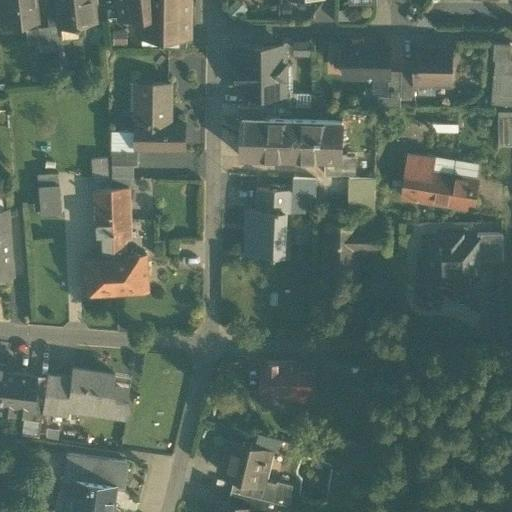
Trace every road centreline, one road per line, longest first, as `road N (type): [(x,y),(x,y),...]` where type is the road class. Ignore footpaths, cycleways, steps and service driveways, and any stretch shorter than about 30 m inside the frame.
road 1 (residential): [(209,344),(212,27)]
road 2 (unclassified): [(511,343),(209,344)]
road 3 (residential): [(212,27),(511,33)]
road 4 (unclassified): [(209,344),(0,329)]
road 5 (residential): [(167,511),(209,344)]
